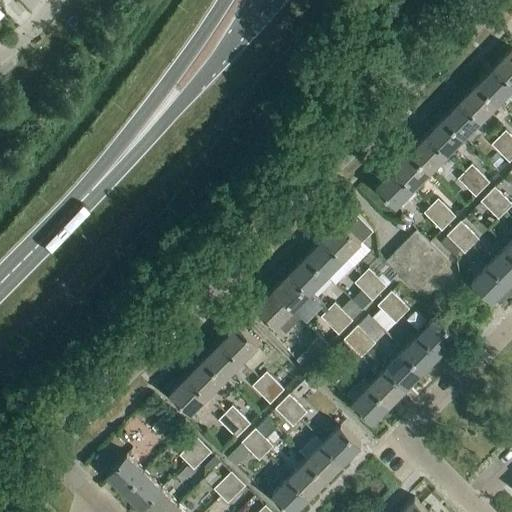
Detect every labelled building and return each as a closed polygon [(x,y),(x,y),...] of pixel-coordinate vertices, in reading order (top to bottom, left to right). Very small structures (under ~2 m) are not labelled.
[(511,47),(495,65),(511,81),(511,47)] [(511,81),(495,65),(478,82),(498,102),(511,88),(511,81)] [(478,82),(461,99),(481,119),(498,102),(478,82)] [(461,99),(444,116),(465,136),(481,119),(461,99)] [(444,116),(428,133),(448,153),(465,136),(444,116)] [(511,135),(506,130),(499,137),(511,149),(511,135)] [(428,133),(411,150),(431,170),(448,153),(428,133)] [(511,158),(511,149),(499,137),(492,144),(510,161),(511,158)] [(411,150),(394,168),(414,188),(431,170),(411,150)] [(472,164),(465,171),(483,188),(490,181),(472,164)] [(414,188),(394,168),(377,185),(397,205),(414,188)] [(483,188),(465,171),(459,178),(476,195),(483,188)] [(511,203),(495,187),(488,194),(506,211),(511,204),(511,203)] [(506,211),(488,194),(482,201),(499,218),(506,211)] [(439,198),(432,205),(449,222),(456,215),(439,198)] [(449,222),(432,205),(425,212),(442,229),(449,222)] [(342,220),(324,237),(344,257),(361,240),(362,241),(374,229),(356,211),(345,223),(342,220)] [(462,221),(455,228),(472,245),(479,238),(462,221)] [(472,245),(455,228),(448,235),(465,252),(472,245)] [(417,229),(409,237),(425,252),(433,244),(417,229)] [(324,237),(307,254),(328,274),(344,257),(324,237)] [(409,237),(402,245),(417,260),(425,252),(409,237)] [(433,244),(425,252),(441,268),(449,260),(433,244)] [(402,245),(394,252),(409,268),(417,260),(402,245)] [(511,251),(507,246),(490,263),(510,283),(511,280),(511,251)] [(386,260),(402,276),(409,268),(394,252),(386,260)] [(425,252),(417,260),(433,276),(441,268),(425,252)] [(307,254),(291,271),(311,291),(328,274),(307,254)] [(417,260),(409,268),(425,283),(433,276),(417,260)] [(510,283),(490,263),(473,280),(493,300),(510,283)] [(369,268),(362,275),(380,293),(387,285),(369,268)] [(409,268),(402,276),(417,291),(425,283),(409,268)] [(291,271),(274,288),(294,308),(311,291),(291,271)] [(380,293),(362,275),(355,282),(373,299),(380,293)] [(274,288),(256,306),(276,326),(278,324),(286,332),(301,317),(293,309),(294,308),(274,288)] [(392,291),(385,298),(403,315),(410,308),(392,291)] [(403,315),(385,298),(378,305),(396,322),(403,315)] [(335,302),(329,309),(346,326),(353,319),(335,302)] [(346,326),(329,309),(322,316),(339,333),(346,326)] [(438,315),(421,333),(441,353),(458,335),(438,315)] [(239,323),(222,340),(242,360),(259,343),(239,323)] [(358,325),(352,332),(369,349),(376,342),(358,325)] [(369,349),(352,332),(345,339),(362,356),(369,349)] [(421,333),(404,350),(424,370),(441,353),(421,333)] [(319,335),(311,343),(320,352),(329,344),(322,337),(319,335)] [(222,340),(206,356),(226,376),(242,360),(222,340)] [(404,350),(387,367),(407,387),(424,370),(404,350)] [(206,356),(188,375),(208,395),(226,376),(206,356)] [(317,366),(335,384),(342,377),(324,359),(317,366)] [(387,367),(370,384),(390,404),(407,387),(387,367)] [(267,371),(260,378),(278,396),(284,389),(267,371)] [(208,395),(188,375),(171,392),(191,412),(208,395)] [(278,396),(260,378),(253,385),(271,402),(278,396)] [(390,404),(370,384),(353,401),(373,421),(390,404)] [(290,394),(283,401),(301,418),(307,411),(290,394)] [(301,418),(283,401),(276,408),(293,425),(301,418)] [(233,405),(226,412),(244,430),(251,423),(233,405)] [(153,427),(160,434),(177,417),(170,410),(153,427)] [(244,430),(226,412),(219,419),(237,437),(244,430)] [(341,424),(324,442),(344,462),(361,444),(341,424)] [(176,438),(182,432),(177,427),(171,433),(176,438)] [(256,428),(249,435),(267,452),(273,445),(256,428)] [(267,452),(249,435),(242,442),(260,459),(267,452)] [(181,455),(188,462),(205,444),(198,437),(181,455)] [(324,442),(307,459),(327,479),(344,462),(324,442)] [(205,444),(188,462),(194,468),(212,451),(205,444)] [(108,473),(125,490),(145,470),(128,453),(108,473)] [(210,472),(221,461),(216,455),(204,466),(210,472)] [(307,459),(290,476),(310,496),(327,479),(307,459)] [(125,490),(142,507),(162,487),(145,470),(125,490)] [(215,488),(221,495),(239,478),(232,471),(215,488)] [(293,511),(310,496),(290,476),(273,493),(291,511),(293,511)] [(239,478),(221,495),(228,502),(246,485),(239,478)] [(142,507),(147,511),(171,511),(179,504),(162,487),(142,507)] [(430,511),(415,497),(401,511),(430,511)]
